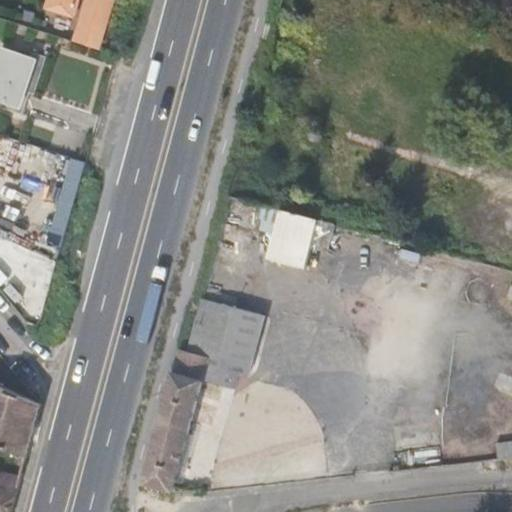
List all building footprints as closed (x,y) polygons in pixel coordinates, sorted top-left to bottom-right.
[(94,48),(109,52),(118,19),(103,15),(94,48)] [(330,23),(316,69),(357,82),(369,34),(330,23)] [(0,68),(0,101),(19,108),(36,60),(6,50),(1,65),(0,68)] [(352,112),(349,130),(381,138),(386,120),(352,112)] [(281,210),(263,205),(256,229),(275,234),(281,210)] [(281,210),(275,234),(268,259),(307,269),(320,220),(281,210)] [(210,354),(204,377),(236,386),(239,374),(253,377),(269,312),(205,294),(191,349),(210,354)] [(145,478),(174,485),(204,377),(210,354),(191,349),(180,347),(145,478)] [(2,386),(31,399),(33,395),(12,370),(2,386)] [(2,386),(0,385),(0,448),(27,457),(41,403),(31,399),(2,386)] [(499,458),(511,457),(511,442),(498,443),(499,458)] [(0,511),(12,511),(22,475),(0,472),(0,511)]
